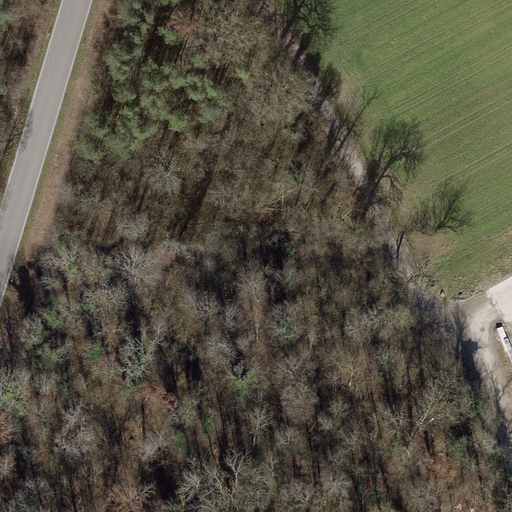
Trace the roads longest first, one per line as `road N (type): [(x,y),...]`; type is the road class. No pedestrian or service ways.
road 1 (track): [(257,0),(438,269)]
road 2 (tertiary): [(0,251),(80,0)]
